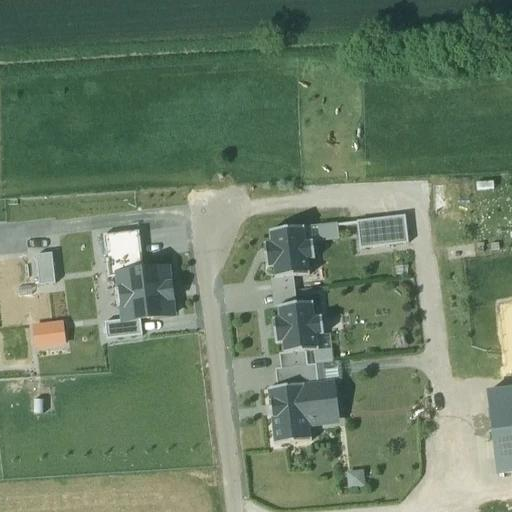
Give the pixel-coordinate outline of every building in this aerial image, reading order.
[(406,218),(357,224),(360,252),(409,246),(406,218)] [(274,270),(276,282),(294,280),(310,278),(308,263),(315,262),(313,244),(306,245),(304,230),(270,234),(271,246),(264,247),(267,271),(274,270)] [(118,261),(142,258),(139,233),(104,238),(107,264),(118,262),(118,261)] [(36,257),(39,287),(55,285),(52,256),(36,257)] [(119,276),(144,273),(142,258),(118,261),(118,262),(119,276)] [(141,322),(173,318),(171,302),(173,302),(171,287),(169,287),(167,271),(144,273),(119,276),(121,291),(115,292),(117,310),(123,309),(125,323),(125,324),(141,322)] [(294,280),(276,282),(277,296),(295,294),(294,280)] [(279,310),(297,307),(295,294),(277,296),(279,310)] [(284,356),(284,357),(307,355),(319,353),(317,338),(324,337),(322,320),(315,320),(313,306),(297,307),(279,310),(280,322),(273,322),(276,346),(283,345),(284,356)] [(143,338),(141,322),(125,324),(125,323),(105,325),(107,342),(143,338)] [(65,348),(63,325),(32,327),(34,350),(65,348)] [(280,357),(281,371),(308,368),(307,355),(284,357),(284,356),(280,357)] [(276,372),(278,390),(319,385),(317,367),(308,368),(281,371),(276,372)] [(278,390),(268,391),(275,448),(312,443),(310,426),(324,425),(322,407),(335,405),(333,384),(319,385),(278,390)] [(511,392),(487,395),(497,476),(511,474),(511,392)] [(361,487),(360,473),(346,473),(347,488),(361,487)]
